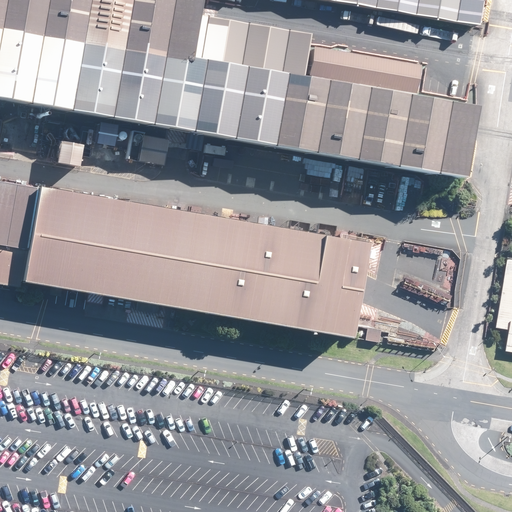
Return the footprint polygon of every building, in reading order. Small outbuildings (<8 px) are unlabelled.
[(0,0),(0,97),(474,175),(481,131),(486,101),(306,74),(312,33),(204,16),(206,10),(207,0),(0,0)] [(484,0),(358,0),(480,20),(483,13),(484,0)] [(425,61),(313,43),(309,69),(421,87),(425,61)] [(367,237),(0,176),(0,274),(352,331),(367,237)] [(511,248),(507,248),(496,316),(511,319),(507,341),(511,341),(511,248)]
